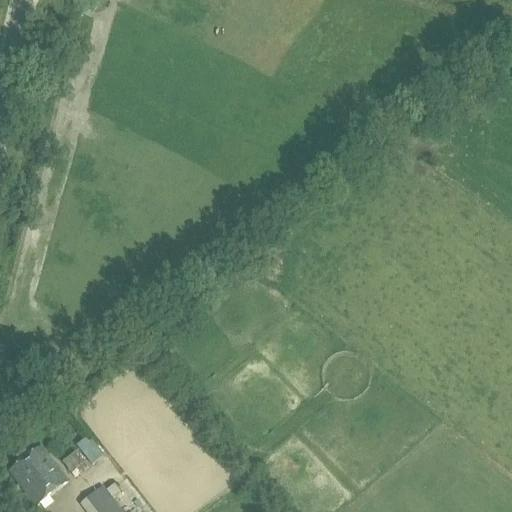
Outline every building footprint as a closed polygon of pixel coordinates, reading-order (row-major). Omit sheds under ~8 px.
[(93,0),(87,0),(82,13),(92,17),(98,2),(93,0)] [(104,455),(89,436),(77,446),(92,465),(104,455)] [(36,507),(70,481),(41,445),(8,471),(36,507)] [(76,451),(63,461),(71,472),(76,468),(80,473),(88,467),(84,462),(76,451)] [(120,511),(112,501),(121,494),(115,486),(105,493),(101,487),(77,506),(82,511),(120,511)]
